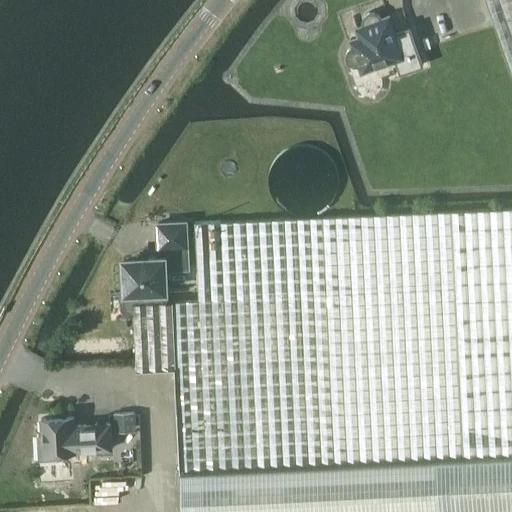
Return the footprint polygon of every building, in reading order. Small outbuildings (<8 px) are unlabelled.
[(511,0),(489,0),(511,64),(511,0)] [(355,64),(359,64),(362,71),(378,65),(396,59),(401,72),(424,64),(410,26),(397,31),(391,14),(383,17),(380,12),(375,10),(370,11),(366,14),(363,18),(364,24),(357,26),(361,35),(351,39),(354,45),(350,48),(347,53),(348,58),(351,62),(355,64)] [(511,455),(511,206),(223,220),(195,221),(199,298),(173,300),(166,301),(166,294),(122,296),(123,307),(128,306),(129,312),(136,312),(139,369),(176,367),(181,468),(183,468),(182,472),(511,455)] [(122,296),(166,294),(166,289),(167,289),(166,267),(188,266),(186,221),(158,223),(160,254),(150,255),(150,260),(124,261),(125,290),(122,291),(122,296)] [(137,431),(136,412),(114,414),(115,432),(137,431)] [(76,423),(75,415),(42,417),(44,434),(40,434),(41,457),(63,456),(62,451),(77,450),(77,449),(113,447),(111,421),(76,423)] [(511,511),(511,455),(182,472),(184,511),(511,511)]
